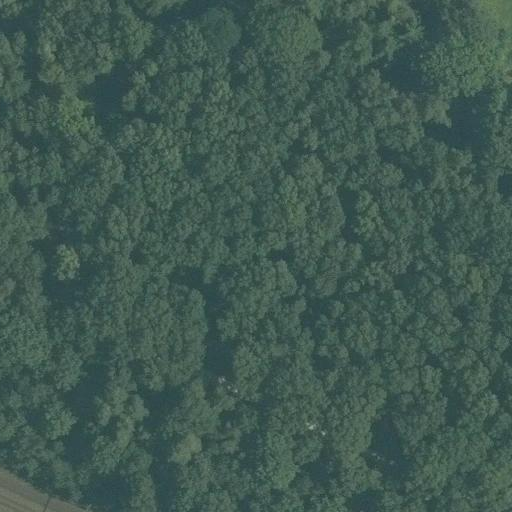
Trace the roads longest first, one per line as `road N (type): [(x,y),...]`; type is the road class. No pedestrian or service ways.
road 1 (track): [(0,275),(503,511)]
road 2 (track): [(511,156),(230,0)]
